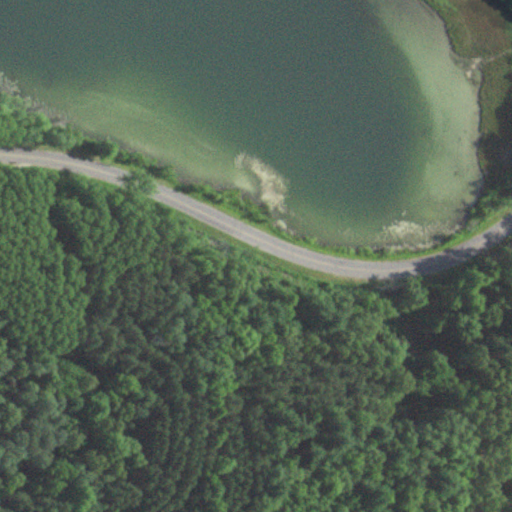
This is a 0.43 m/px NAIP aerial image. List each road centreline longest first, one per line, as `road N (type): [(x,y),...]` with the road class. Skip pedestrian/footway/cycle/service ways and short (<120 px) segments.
road 1 (residential): [(511,217),(414,268),(342,268),(135,181),(0,151)]
road 2 (track): [(45,511),(29,370),(46,262),(10,152)]
